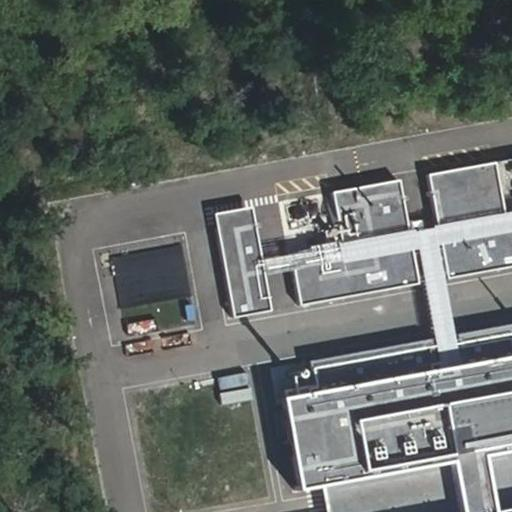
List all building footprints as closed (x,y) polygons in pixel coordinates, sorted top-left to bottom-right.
[(404,182),(218,217),(239,326),(511,274),(511,164),(435,179),(445,230),(415,236),(404,182)] [(183,245),(113,258),(125,310),(194,296),(183,245)] [(511,511),(511,353),(276,394),(295,502),(325,497),(327,511),(511,511)] [(234,463),(259,456),(250,426),(225,434),(234,463)] [(166,467),(189,466),(189,452),(165,454),(166,467)] [(195,471),(223,465),(221,452),(192,459),(195,471)] [(202,505),(230,501),(227,486),(199,490),(202,505)]
